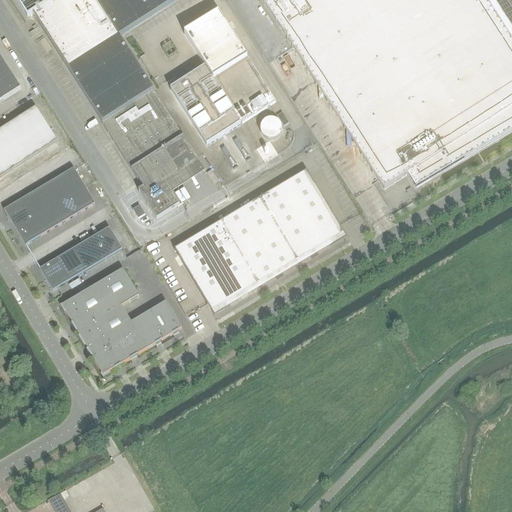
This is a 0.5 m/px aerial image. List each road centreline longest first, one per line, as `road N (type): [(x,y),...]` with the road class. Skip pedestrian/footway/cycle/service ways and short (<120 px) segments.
road 1 (unclassified): [(93,416),(511,167)]
road 2 (unclassified): [(511,339),(459,365),(314,511)]
road 3 (unclassified): [(93,416),(0,257)]
